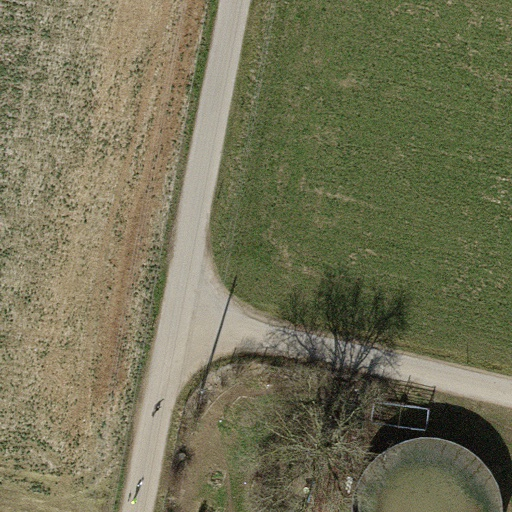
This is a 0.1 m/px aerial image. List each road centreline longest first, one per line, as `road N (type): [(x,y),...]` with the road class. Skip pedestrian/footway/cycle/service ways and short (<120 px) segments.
road 1 (track): [(233,0),(140,511)]
road 2 (track): [(176,319),(511,396)]
